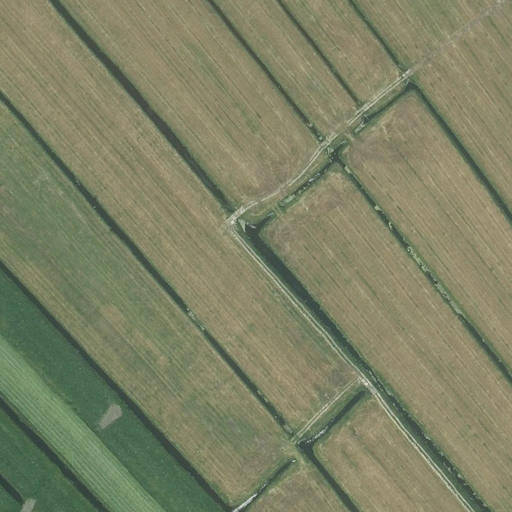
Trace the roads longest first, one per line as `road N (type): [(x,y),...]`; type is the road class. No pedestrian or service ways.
road 1 (track): [(504,0),(382,93),(289,182),(229,220),(360,374),(292,441)]
road 2 (track): [(360,374),(471,511)]
